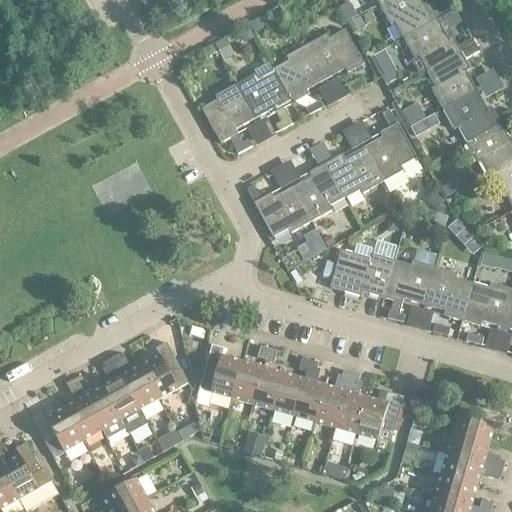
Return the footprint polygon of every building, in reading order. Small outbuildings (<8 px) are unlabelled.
[(140,0),(153,21),(168,13),(160,0),(140,0)] [(424,6),(420,0),(390,0),(379,6),(391,27),(395,25),(403,40),(438,21),(452,13),(448,6),(434,14),(429,4),(424,6)] [(350,3),(340,9),(348,23),(358,17),(350,3)] [(371,12),(363,16),(367,25),(376,20),(371,12)] [(361,17),(349,24),(354,34),(366,27),(361,17)] [(448,40),(438,21),(403,40),(415,60),(419,58),(427,73),(476,46),(472,40),(458,47),(453,37),(448,40)] [(249,28),(238,34),(244,44),(254,38),(249,28)] [(328,36),(307,47),(326,81),(345,71),(348,75),(365,65),(346,31),(330,40),(328,36)] [(225,39),(215,45),(222,60),(233,54),(225,39)] [(213,46),(206,49),(211,57),(217,54),(213,46)] [(480,53),(476,46),(427,73),(436,88),(432,91),(443,111),(477,92),(467,73),(471,71),(466,61),(480,53)] [(326,81),(307,47),(287,58),(289,63),(274,71),(293,105),(310,96),(307,92),(326,81)] [(384,51),(372,58),(380,73),(392,66),(384,51)] [(293,105),(274,71),(259,79),(256,75),(236,86),(255,121),(274,110),(281,124),(276,127),(280,133),(294,126),(285,110),(293,105)] [(361,79),(347,87),(351,94),(365,86),(361,79)] [(255,121),(236,86),(215,98),(218,102),(202,111),(221,145),(231,140),(236,149),(235,149),(238,156),(252,148),(249,142),(243,145),(236,131),(255,121)] [(488,111),(477,92),(443,111),(454,132),(459,129),(467,144),(502,126),(511,119),(511,111),(498,119),(492,109),(488,111)] [(306,110),(310,117),(324,109),(320,102),(306,110)] [(416,107),(402,115),(410,128),(424,120),(416,107)] [(383,139),(364,149),(383,184),(404,173),(401,168),(417,160),(398,125),(390,112),(383,115),(391,129),(381,135),(383,139)] [(415,140),(439,126),(433,116),(410,130),(415,140)] [(511,144),(502,126),(467,144),(478,165),(483,163),(491,178),(511,166),(511,144)] [(333,161),(323,144),(317,148),(345,200),(360,191),(363,195),(383,184),(364,149),(345,160),(343,156),(333,161)] [(345,200),(317,148),(310,151),(319,169),(309,174),(312,178),(293,189),(312,223),(332,212),(330,208),(345,200)] [(511,166),(491,178),(502,198),(507,196),(511,205),(511,166)] [(449,185),(441,190),(446,199),(458,192),(455,187),(449,185)] [(291,235),(312,223),(293,189),(274,199),(272,195),(262,201),(254,187),(247,191),(255,205),(254,205),(273,239),(289,231),(291,235)] [(437,214),(435,223),(439,224),(438,227),(446,229),(449,218),(437,214)] [(400,220),(387,220),(387,228),(393,232),(401,232),(400,220)] [(458,221),(448,229),(456,238),(465,230),(458,221)] [(315,231),(303,238),(313,256),(325,249),(315,231)] [(330,235),(322,239),(327,248),(334,244),(330,235)] [(363,294),(384,300),(395,262),(372,256),(371,260),(341,252),(330,290),(362,298),(363,294)] [(412,267),(395,262),(384,300),(393,302),(403,305),(404,301),(425,306),(435,269),(413,262),(412,267)] [(458,275),(435,269),(425,306),(445,312),(444,317),(463,322),(473,285),(457,280),(458,275)] [(295,272),(290,275),(296,285),(301,282),(295,272)] [(490,289),(473,285),(463,322),(481,328),(482,323),(503,329),(511,297),(511,290),(491,285),(490,289)] [(511,297),(503,329),(511,331),(511,297)] [(393,302),(388,320),(403,324),(405,317),(400,315),(403,305),(393,302)] [(433,333),(449,337),(451,330),(435,325),(433,333)] [(466,342),(482,347),(484,339),(469,335),(466,342)] [(160,357),(141,368),(159,401),(188,385),(192,392),(191,392),(191,393),(193,392),(167,344),(156,350),(160,357)] [(201,391),(232,400),(243,364),(222,358),(224,350),(212,346),(197,399),(198,399),(201,391)] [(269,350),(261,348),(258,359),(266,362),(269,350)] [(278,353),(269,350),(266,362),(274,364),(278,353)] [(129,374),(120,357),(112,361),(140,412),(159,401),(141,368),(129,374)] [(311,362),(302,360),(299,371),(307,374),(311,362)] [(114,382),(103,389),(126,431),(129,436),(148,426),(140,412),(112,361),(105,365),(114,382)] [(319,365),(311,362),(307,374),(305,381),(295,418),(315,424),(326,387),(314,384),(319,365)] [(264,369),(243,364),(232,400),(253,406),(264,369)] [(284,375),(264,369),(253,406),(274,412),(284,375)] [(352,374),(344,372),(343,376),(340,375),(335,390),(326,387),(315,424),(336,430),(347,393),(349,386),(352,374)] [(361,377),(352,374),(349,386),(347,393),(336,430),(357,436),(367,399),(355,396),(361,377)] [(305,381),(284,375),(274,412),(295,418),(305,381)] [(88,388),(82,378),(74,382),(80,392),(88,388)] [(80,392),(74,382),(67,386),(73,396),(80,392)] [(103,389),(84,399),(103,433),(107,441),(126,431),(103,389)] [(403,401),(381,395),(379,403),(367,399),(357,436),(378,442),(376,450),(388,453),(403,401)] [(103,433),(84,399),(65,410),(84,443),(103,433)] [(459,413),(453,435),(490,445),(496,424),(503,426),(507,414),(477,406),(474,417),(459,413)] [(84,443),(65,410),(46,420),(42,413),(31,419),(47,447),(57,441),(64,454),(84,443)] [(175,432),(157,442),(164,454),(181,444),(175,432)] [(249,435),(243,454),(260,459),(266,440),(249,435)] [(490,445),(453,435),(447,455),(484,466),(491,468),(503,471),(505,463),(500,461),(500,459),(487,455),(490,445)] [(20,457),(8,464),(0,448),(0,466),(1,468),(19,502),(53,483),(45,470),(42,472),(27,444),(16,450),(20,457)] [(158,455),(152,445),(141,452),(146,461),(158,455)] [(408,445),(405,456),(416,460),(420,448),(408,445)] [(276,452),(274,462),(281,464),(283,454),(276,452)] [(439,456),(434,472),(442,474),(441,476),(478,487),(481,474),(501,480),(503,471),(491,468),(484,466),(447,455),(446,458),(439,456)] [(139,456),(131,460),(135,468),(144,464),(139,456)] [(336,463),(331,478),(343,482),(347,466),(336,463)] [(1,468),(0,466),(0,511),(19,502),(1,468)] [(363,472),(352,478),(357,487),(368,481),(363,472)] [(478,487),(441,476),(435,497),(472,507),(478,487)] [(103,499),(110,511),(125,511),(147,500),(137,481),(103,499)] [(199,484),(190,489),(195,498),(204,493),(199,484)] [(374,500),(393,506),(396,495),(377,489),(374,500)] [(204,494),(196,498),(199,504),(207,500),(204,494)] [(426,494),(420,511),(487,511),(479,510),(472,507),(435,497),(426,494)] [(153,511),(147,500),(125,511),(153,511)] [(491,511),(494,505),(482,501),(479,510),(487,511),(491,511)]
